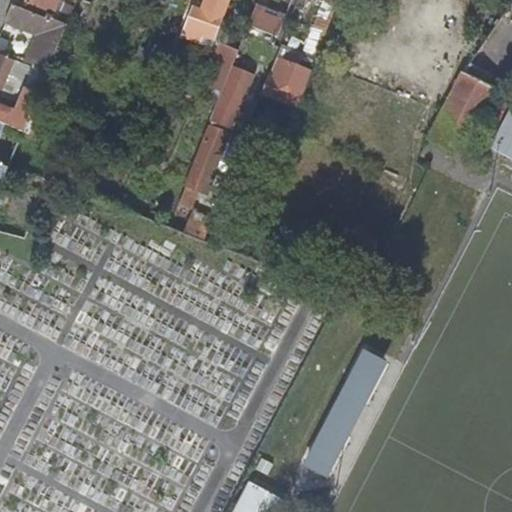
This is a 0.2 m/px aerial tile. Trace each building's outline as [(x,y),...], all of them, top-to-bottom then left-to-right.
[(16,0),(14,4),(68,27),(75,9),(65,5),(61,14),(56,12),(61,0),(28,0),(28,1),(27,0),(16,0)] [(231,0),(217,0),(215,4),(222,6),(220,11),(226,14),(231,0)] [(299,109),(341,0),(328,0),(304,58),(283,49),(265,95),(299,109)] [(36,67),(49,73),(68,29),(14,6),(7,22),(39,36),(28,64),(36,67)] [(265,32),(278,37),(286,17),(281,15),(279,20),(264,15),(266,9),(257,6),(250,25),(265,32)] [(279,20),(281,15),(266,9),(264,15),(279,20)] [(218,36),(224,21),(195,10),(189,25),(218,36)] [(261,41),(265,32),(250,25),(246,35),(261,41)] [(0,39),(0,52),(19,60),(24,48),(0,39)] [(73,105),(79,108),(103,48),(96,45),(73,105)] [(103,48),(79,108),(108,120),(131,59),(103,48)] [(15,70),(17,63),(0,56),(0,101),(2,102),(11,78),(18,81),(21,73),(15,70)] [(20,105),(34,111),(49,73),(36,67),(20,105)] [(213,122),(234,131),(240,116),(244,117),(250,102),(246,100),(256,76),(234,67),(223,93),(213,122)] [(494,89),(501,92),(507,82),(487,72),(481,82),(463,73),(428,139),(459,156),(494,89)] [(397,78),(392,92),(420,102),(425,88),(397,78)] [(0,123),(25,133),(30,120),(10,111),(0,106),(0,123)] [(511,106),(490,149),(511,160),(511,106)] [(213,128),(232,135),(234,131),(213,122),(211,126),(213,128)] [(0,154),(14,161),(25,133),(0,123),(0,154)] [(233,169),(241,151),(228,146),(232,135),(213,128),(181,207),(191,211),(199,192),(208,196),(220,164),(233,169)] [(25,167),(52,178),(65,143),(38,133),(37,138),(28,135),(23,146),(32,150),(25,167)] [(65,143),(52,178),(55,179),(68,145),(65,143)] [(14,163),(25,167),(32,150),(23,146),(21,145),(14,163)] [(205,242),(211,229),(196,223),(193,230),(188,228),(186,235),(205,242)] [(340,484),(406,359),(386,348),(320,473),(340,484)]
